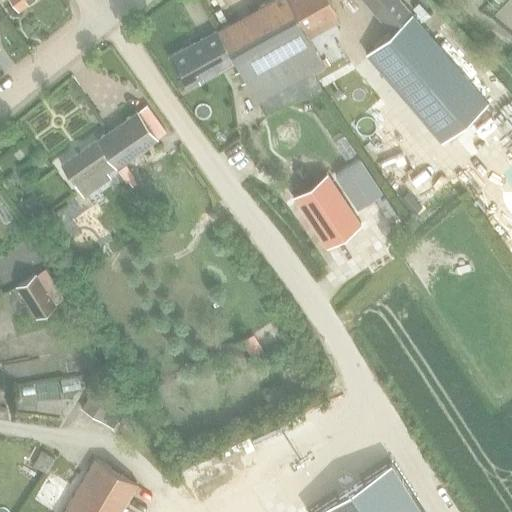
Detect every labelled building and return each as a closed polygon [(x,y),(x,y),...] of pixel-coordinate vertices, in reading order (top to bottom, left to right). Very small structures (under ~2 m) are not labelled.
[(11,0),(18,9),(30,0),(11,0)] [(220,0),(207,0),(213,12),(224,7),(220,0)] [(267,0),(217,28),(246,80),(247,80),(260,104),(324,66),(303,28),(335,11),(329,0),(267,0)] [(400,0),(364,0),(390,30),(365,51),(441,140),(486,100),(400,0)] [(246,80),(217,28),(168,55),(184,85),(197,78),(199,81),(235,61),(246,81),(246,80)] [(136,110),(60,163),(82,195),(108,176),(104,170),(113,164),(115,166),(165,131),(146,104),(136,110)] [(359,158),(335,174),(357,207),(381,191),(359,158)] [(124,166),(117,172),(125,182),(127,180),(132,185),(136,182),(124,166)] [(326,171),(292,194),(326,245),(360,222),(326,171)] [(67,190),(54,199),(63,211),(76,202),(67,190)] [(104,225),(86,228),(88,239),(106,235),(104,225)] [(34,273),(16,285),(36,315),(54,303),(34,273)] [(56,372),(57,382),(77,380),(76,370),(56,372)] [(94,387),(81,407),(112,427),(124,406),(94,387)] [(32,464),(46,472),(54,458),(40,450),(32,464)] [(117,511),(136,481),(95,457),(61,511),(117,511)] [(422,511),(389,460),(388,460),(389,461),(310,511),(309,511),(308,511),(307,511),(422,511)] [(246,475),(251,488),(268,482),(264,469),(246,475)]
